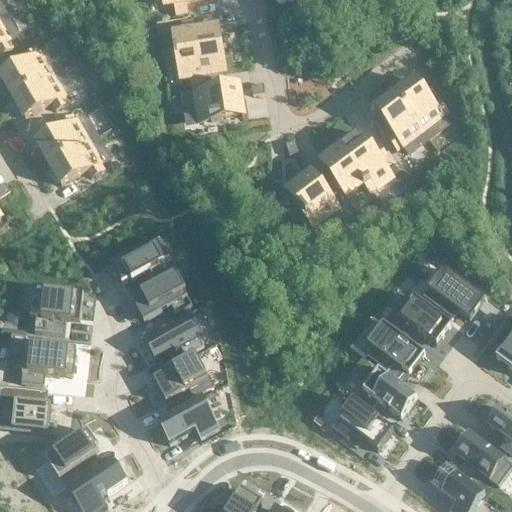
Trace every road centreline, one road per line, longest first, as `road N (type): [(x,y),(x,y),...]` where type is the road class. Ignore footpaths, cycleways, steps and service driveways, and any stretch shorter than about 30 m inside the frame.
road 1 (residential): [(404,62),(287,133),(252,0)]
road 2 (residential): [(170,511),(103,387),(108,295)]
road 3 (residential): [(177,511),(231,468),(268,459),(369,511)]
road 4 (residential): [(371,511),(479,367)]
